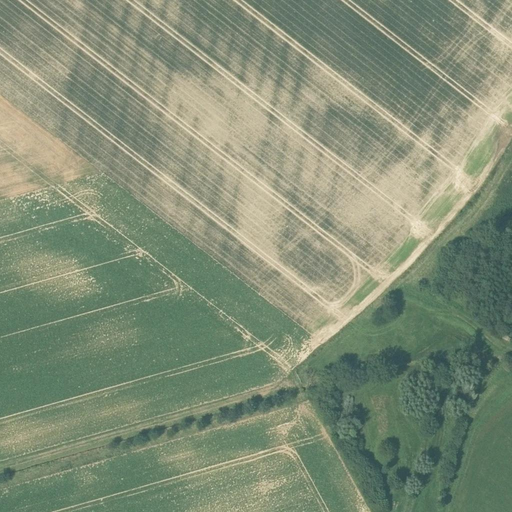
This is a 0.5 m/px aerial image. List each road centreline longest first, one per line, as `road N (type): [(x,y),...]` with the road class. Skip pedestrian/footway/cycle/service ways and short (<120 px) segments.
road 1 (track): [(262,394),(332,348),(397,326),(396,288),(482,202),(511,152)]
road 2 (track): [(511,379),(475,422),(445,511)]
road 3 (track): [(397,326),(450,313),(511,351)]
